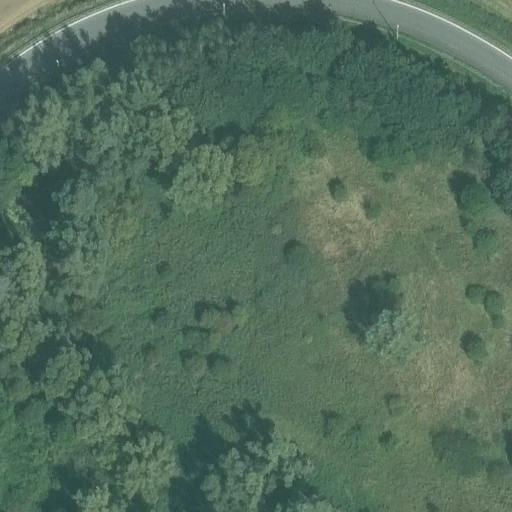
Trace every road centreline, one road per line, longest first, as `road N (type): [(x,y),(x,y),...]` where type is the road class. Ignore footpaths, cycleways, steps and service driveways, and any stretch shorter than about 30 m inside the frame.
road 1 (motorway): [(0,90),(52,51),(138,16),(220,0)]
road 2 (motorway): [(324,0),(415,25),(511,72)]
